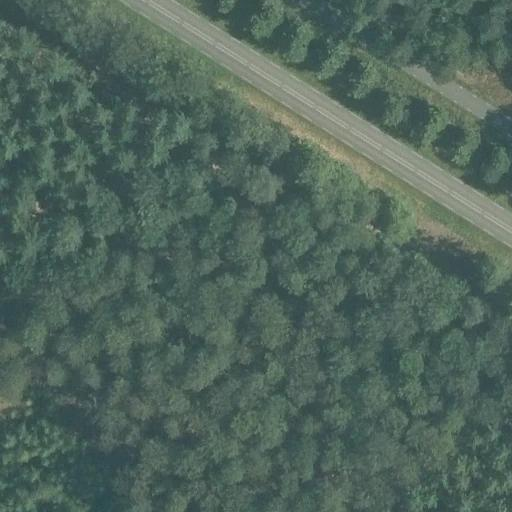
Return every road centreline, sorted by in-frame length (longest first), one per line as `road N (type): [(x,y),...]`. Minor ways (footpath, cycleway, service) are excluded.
road 1 (primary): [(511,232),(144,0)]
road 2 (unclassified): [(511,130),(304,0)]
